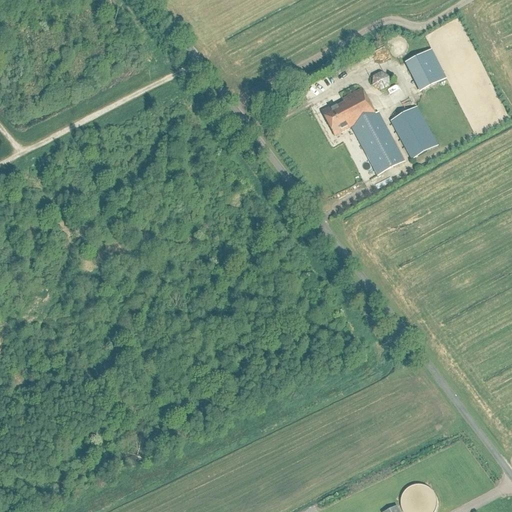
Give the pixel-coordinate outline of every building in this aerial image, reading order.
[(431,52),(407,64),(422,92),(446,80),(431,52)] [(365,80),(379,88),(387,74),(373,66),(365,80)] [(337,105),(320,114),(333,138),(350,129),(376,178),(404,163),(378,114),(375,116),(362,90),(336,104),(337,105)] [(417,109),(390,123),(411,161),(438,147),(417,109)] [(420,486),(414,487),(408,489),(404,494),(401,500),(401,505),(401,510),(402,511),(436,511),(438,507),(437,502),(436,496),(433,493),(430,490),(426,488),(420,486)]
